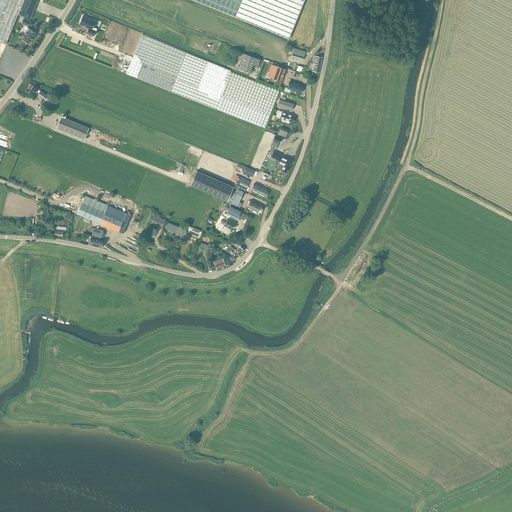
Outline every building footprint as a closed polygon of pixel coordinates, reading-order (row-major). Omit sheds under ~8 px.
[(0,0),(0,42),(6,45),(18,14),(30,19),(38,0),(36,0),(0,0)] [(193,0),(289,39),(304,0),(193,0)] [(94,36),(97,29),(92,27),(95,21),(83,16),(79,24),(89,28),(87,33),(94,36)] [(22,39),(29,44),(36,33),(29,28),(27,27),(27,26),(28,27),(31,22),(24,18),(21,22),(26,25),(24,28),(27,30),(22,39)] [(168,91),(265,128),(279,91),(230,72),(231,71),(142,34),(126,74),(168,90),(168,91)] [(291,57),(302,61),(305,51),(293,48),(291,57)] [(233,66),(250,72),(253,65),(258,66),(260,59),(239,52),(233,66)] [(313,70),(319,72),(322,59),(320,59),(320,57),(315,56),(313,63),(314,63),(313,70)] [(267,77),(281,82),(286,69),(276,66),(271,65),(267,77)] [(291,90),(301,93),(303,86),(290,81),(288,88),(285,87),(284,91),(290,93),(291,90)] [(46,100),(49,101),(51,98),(38,89),(39,88),(36,86),(35,87),(33,86),(29,93),(36,97),(38,95),(46,101),(46,100)] [(277,106),(292,110),(294,104),(279,99),(277,106)] [(295,116),(282,112),(278,110),(276,116),(280,118),(286,120),(285,122),(286,123),(289,124),(290,123),(290,121),(293,122),(295,116)] [(84,139),(89,128),(61,117),(57,128),(84,139)] [(277,135),(286,137),(287,130),(279,128),(277,135)] [(292,161),(283,156),(284,155),(274,151),(270,157),(276,159),(275,161),(280,163),(278,168),(287,172),(292,161)] [(243,173),(252,177),(255,171),(246,167),(243,173)] [(197,171),(191,185),(228,201),(234,187),(197,171)] [(244,191),(245,191),(247,187),(240,184),(240,182),(248,186),(250,181),(238,176),(233,186),(238,188),(244,191)] [(251,190),(266,197),(269,190),(254,184),(251,190)] [(235,195),(241,197),(242,194),(244,191),(238,188),(237,192),(235,195)] [(107,205),(84,195),(76,214),(100,224),(107,205)] [(242,203),(233,199),(231,204),(240,207),(242,203)] [(247,207),(258,212),(261,206),(250,200),(247,207)] [(131,215),(107,205),(100,224),(123,235),(131,215)] [(226,213),(237,219),(241,212),(230,206),(226,213)] [(150,223),(163,227),(166,219),(152,215),(150,223)] [(226,234),(227,234),(228,234),(229,233),(231,230),(230,230),(230,229),(231,229),(234,223),(227,219),(226,221),(222,219),(220,223),(224,225),(220,231),(226,234)] [(185,229),(167,222),(165,228),(168,230),(167,231),(168,233),(169,234),(171,234),(172,234),(181,238),(183,238),(185,237),(186,236),(187,234),(187,232),(186,231),(185,229)] [(54,237),(56,237),(56,236),(63,236),(63,231),(60,231),(60,228),(56,228),(56,231),(55,230),(55,235),(54,235),(54,237)] [(103,231),(94,228),(89,244),(101,248),(102,244),(104,244),(105,241),(101,240),(103,231)] [(190,229),(188,233),(198,237),(200,233),(190,229)] [(198,248),(207,251),(209,246),(200,243),(198,248)] [(230,257),(233,261),(244,250),(240,247),(236,251),(233,248),(227,254),(230,257)] [(214,262),(217,269),(225,265),(223,258),(214,262)]
